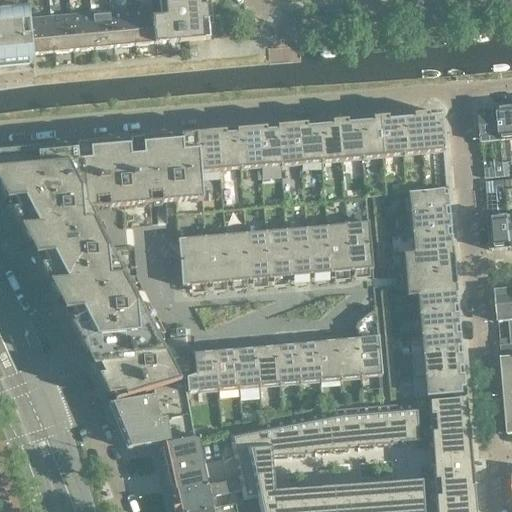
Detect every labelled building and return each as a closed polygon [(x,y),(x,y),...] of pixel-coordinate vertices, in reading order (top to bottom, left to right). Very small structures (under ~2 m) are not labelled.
[(151,19),(153,45),(209,40),(204,0),(163,0),(166,17),(155,18),(151,19)] [(0,70),(27,68),(27,65),(32,64),(27,7),(0,9),(0,70)] [(153,8),(130,10),(133,46),(153,45),(151,19),(155,18),(153,8)] [(130,10),(109,11),(113,48),(133,46),(130,10)] [(109,11),(89,13),(93,50),(113,48),(109,11)] [(89,13),(69,15),(73,52),(93,50),(89,13)] [(69,15),(49,16),(52,54),(73,52),(69,15)] [(30,20),(29,20),(32,55),(52,54),(49,16),(30,18),(30,20)] [(511,140),(511,107),(497,109),(501,142),(503,165),(511,164),(510,141),(511,140)] [(479,111),(482,143),(487,143),(488,144),(492,143),(495,168),(484,169),(485,180),(504,177),(501,142),(497,109),(479,111)] [(423,116),(419,116),(422,154),(423,156),(443,154),(442,142),(439,114),(423,116)] [(419,116),(399,118),(402,158),(423,156),(419,116)] [(399,118),(378,119),(382,159),(402,158),(399,118)] [(378,119),(358,121),(362,161),(382,159),(378,119)] [(358,121),(338,123),(341,163),(362,161),(358,121)] [(338,123),(317,125),(321,165),(341,163),(338,123)] [(317,125),(297,126),(301,167),(321,165),(317,125)] [(297,126),(277,128),(280,168),(301,167),(297,126)] [(277,128),(256,130),(260,170),(280,168),(277,128)] [(256,130),(236,132),(240,172),(260,170),(256,130)] [(236,132),(216,133),(219,174),(240,172),(236,132)] [(214,134),(196,136),(199,173),(219,174),(216,133),(214,134)] [(196,136),(143,141),(149,207),(172,205),(201,203),(199,173),(196,136)] [(143,141),(84,146),(90,213),(128,209),(142,208),(149,207),(143,141)] [(0,171),(0,194),(4,203),(9,212),(19,231),(95,223),(90,213),(84,146),(9,152),(9,154),(0,154),(0,162),(5,171),(0,171)] [(492,251),(511,249),(508,217),(504,181),(496,182),(499,218),(489,219),(492,251)] [(444,191),(406,194),(408,214),(448,211),(446,190),(444,190),(444,191)] [(448,211),(408,214),(410,234),(450,231),(448,211)] [(95,223),(19,231),(28,247),(33,257),(33,258),(38,267),(49,287),(125,279),(95,223)] [(367,224),(345,226),(349,273),(371,271),(367,224)] [(345,226),(324,228),(328,275),(349,273),(345,226)] [(324,228),(303,230),(307,277),(328,275),(324,228)] [(303,230),(282,232),(286,279),(307,277),(303,230)] [(450,231),(410,234),(412,255),(452,251),(450,231)] [(282,232),(261,234),(265,281),(286,279),(282,232)] [(261,234),(240,236),(244,282),(265,281),(261,234)] [(240,236),(219,237),(223,284),(244,282),(240,236)] [(219,237),(197,239),(202,286),(223,284),(219,237)] [(197,239),(176,241),(180,288),(202,286),(197,239)] [(412,255),(402,256),(403,268),(403,277),(454,273),(453,263),(452,251),(412,255)] [(454,273),(403,277),(404,283),(404,287),(405,298),(415,298),(455,294),(454,282),(454,278),(454,273)] [(125,279),(49,287),(57,302),(62,312),(62,313),(67,323),(77,342),(154,335),(125,279)] [(511,289),(496,292),(499,323),(509,322),(511,346),(501,346),(502,358),(511,357),(511,289)] [(455,294),(415,298),(417,318),(457,314),(455,294)] [(374,309),(353,326),(355,341),(358,380),(380,378),(374,309)] [(457,314),(417,318),(419,338),(459,335),(457,314)] [(154,335),(77,342),(85,358),(90,367),(91,368),(91,369),(96,378),(106,397),(107,397),(109,405),(153,397),(152,392),(179,384),(178,382),(167,360),(154,335)] [(459,335),(419,338),(421,359),(461,355),(459,335)] [(355,341),(334,342),(338,382),(358,380),(355,341)] [(334,342),(314,344),(317,384),(338,382),(334,342)] [(314,344),(294,346),(297,385),(317,384),(314,344)] [(294,346),(273,348),(277,387),(297,385),(294,346)] [(273,348),(253,349),(256,389),(277,387),(273,348)] [(253,349),(233,351),(236,391),(256,389),(253,349)] [(233,351),(212,353),(216,393),(236,391),(233,351)] [(216,393),(212,353),(192,355),(194,377),(178,382),(179,384),(182,383),(185,395),(216,393)] [(421,359),(412,359),(413,380),(423,379),(463,375),(461,355),(421,359)] [(511,357),(502,358),(504,377),(511,376),(511,357)] [(423,379),(413,380),(415,400),(425,399),(462,396),(462,397),(464,397),(463,375),(423,379)] [(109,405),(108,405),(118,427),(166,419),(188,414),(185,398),(185,395),(182,383),(179,384),(152,392),(153,397),(109,405)] [(431,446),(427,446),(427,447),(427,448),(431,448),(469,445),(469,444),(465,402),(465,400),(428,403),(431,446)] [(415,405),(370,408),(373,448),(391,446),(390,444),(416,443),(416,442),(418,442),(415,405)] [(338,411),(327,413),(330,453),(348,452),(347,449),(373,448),(370,408),(338,411)] [(327,413),(284,421),(287,458),(305,457),(305,454),(330,453),(327,413)] [(166,419),(118,427),(127,448),(159,444),(170,442),(193,439),(188,414),(166,419)] [(284,421),(227,433),(233,461),(235,470),(237,478),(238,478),(263,476),(264,493),(273,492),(271,467),(270,459),(287,458),(284,421)] [(159,444),(158,444),(165,472),(167,482),(168,489),(175,488),(175,491),(205,486),(204,475),(202,465),(197,442),(197,438),(193,439),(170,442),(159,444)] [(432,467),(429,467),(429,468),(429,470),(432,469),(434,491),(473,488),(471,470),(470,459),(469,452),(469,445),(431,448),(432,455),(432,462),(432,467)] [(238,478),(237,478),(237,480),(237,481),(242,503),(255,500),(257,511),(291,511),(289,491),(273,492),(264,493),(263,476),(238,478)] [(175,488),(168,489),(170,494),(173,511),(203,511),(216,509),(214,498),(239,492),(236,481),(206,486),(205,486),(175,491),(175,488)] [(418,482),(376,485),(377,511),(422,511),(420,482),(418,483),(418,482)] [(377,511),(376,485),(332,488),(334,511),(377,511)] [(334,511),(332,488),(289,491),(291,511),(334,511)] [(475,511),(473,488),(434,491),(435,511),(475,511)] [(257,511),(255,501),(239,504),(240,511),(257,511)]
